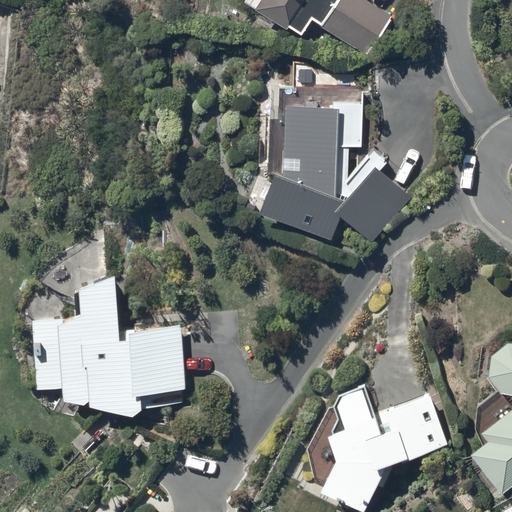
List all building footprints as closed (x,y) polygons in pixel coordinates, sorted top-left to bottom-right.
[(271,0),(268,6),(301,27),(310,12),(369,48),(390,13),(369,0),(271,0)] [(281,174),(258,215),(336,238),(343,218),(370,239),(411,199),(376,163),(344,194),(352,148),(363,147),(367,101),(329,103),(326,111),(288,104),(281,174)] [(122,328),(115,274),(80,288),(82,313),(65,322),(65,318),(34,319),(36,391),(62,390),(63,400),(133,416),(145,409),(184,403),(183,389),(187,389),(183,326),(122,328)] [(511,342),(505,342),(491,355),(489,377),(502,392),(511,393),(511,409),(482,432),(487,439),(470,452),(502,494),(511,487),(511,342)] [(375,414),(365,386),(342,395),(338,406),(344,428),(329,433),(337,457),(322,489),(365,510),(377,483),(383,486),(393,466),(449,445),(430,394),(375,414)]
